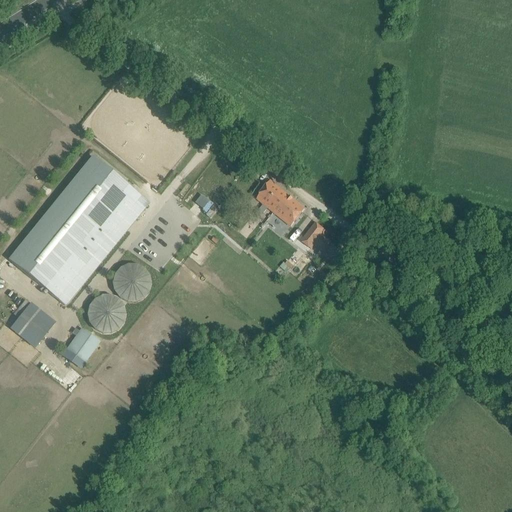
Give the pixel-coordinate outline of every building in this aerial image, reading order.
[(148,202),(92,157),(8,260),(64,306),(148,202)] [(257,200),(277,216),(273,221),(276,223),(280,218),(291,227),(305,209),(281,190),(270,181),(257,200)] [(337,234),(319,220),(304,239),(322,253),(337,234)] [(115,275),(113,284),(115,291),(120,298),(127,302),(136,302),(143,299),(149,293),(151,284),(149,276),(144,270),(137,266),(128,266),(121,269),(115,275)] [(90,307),(88,315),(90,323),(95,330),(102,334),(111,333),(118,330),(123,323),(125,315),(123,307),(118,300),(110,297),(103,297),(95,301),(90,307)] [(30,302),(9,328),(35,348),(55,322),(30,302)] [(87,361),(100,340),(80,328),(67,349),(87,361)]
